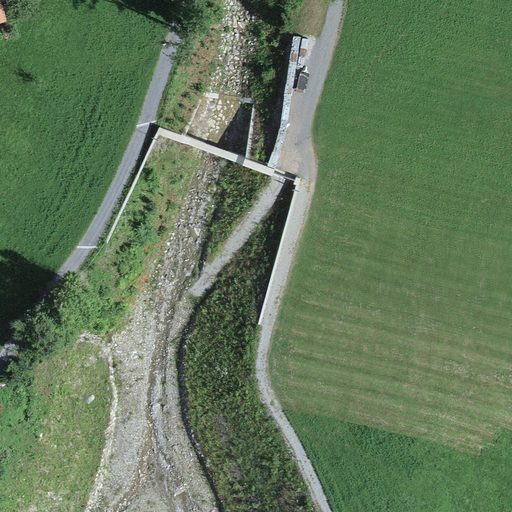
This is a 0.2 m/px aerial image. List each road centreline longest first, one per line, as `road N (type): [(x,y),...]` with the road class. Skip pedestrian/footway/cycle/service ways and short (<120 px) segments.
road 1 (track): [(337,0),(337,33),(299,130),(307,177),(262,347),(265,390),(326,511)]
road 2 (track): [(188,0),(126,168),(84,252),(0,374)]
